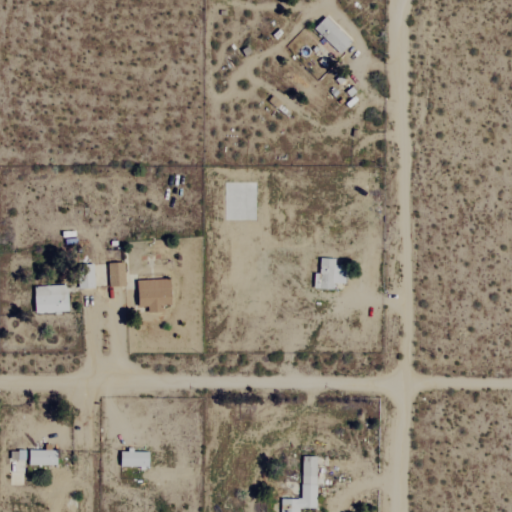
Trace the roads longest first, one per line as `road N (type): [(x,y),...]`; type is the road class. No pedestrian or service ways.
road 1 (residential): [(402,511),(408,0)]
road 2 (residential): [(0,379),(511,383)]
road 3 (track): [(93,381),(91,311),(112,307),(118,381)]
